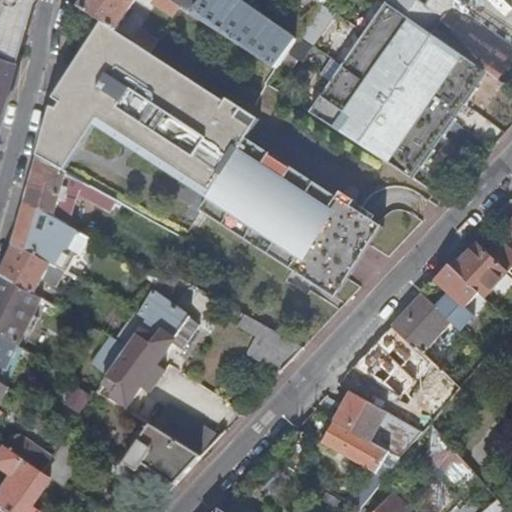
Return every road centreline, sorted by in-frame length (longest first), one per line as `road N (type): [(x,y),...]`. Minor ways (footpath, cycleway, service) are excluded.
road 1 (residential): [(183,511),(511,160)]
road 2 (residential): [(47,0),(0,201)]
